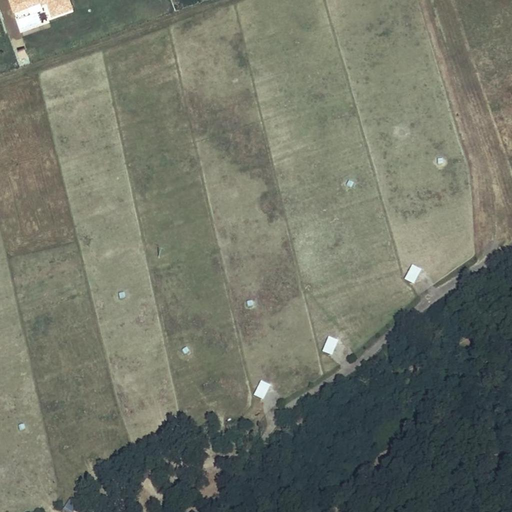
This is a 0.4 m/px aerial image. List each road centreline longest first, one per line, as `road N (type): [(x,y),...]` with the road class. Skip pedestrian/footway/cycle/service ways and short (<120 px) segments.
road 1 (track): [(489,262),(503,221),(504,184),(433,0)]
road 2 (unknown): [(511,315),(295,426),(269,429)]
road 3 (unknown): [(511,413),(460,448),(398,511)]
